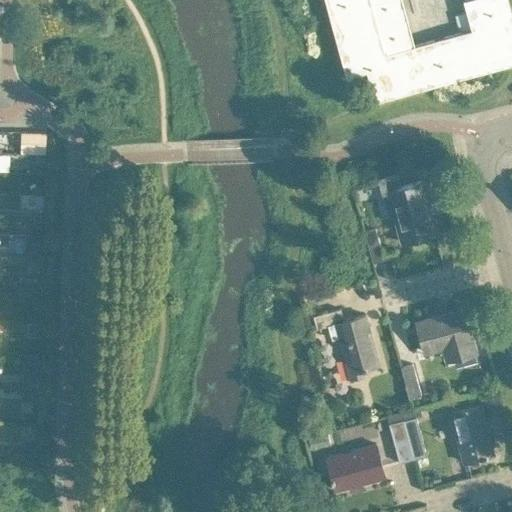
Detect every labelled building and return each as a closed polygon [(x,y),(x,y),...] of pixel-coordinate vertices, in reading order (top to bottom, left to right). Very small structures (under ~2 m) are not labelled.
[(511,62),(511,15),(510,8),(507,0),(463,0),(471,28),(414,44),(402,0),(326,0),(346,74),(345,74),(345,76),(366,70),(374,100),(511,62)] [(26,133),(25,150),(45,150),(46,134),(26,133)] [(388,190),(402,241),(435,232),(421,180),(400,186),(397,172),(377,177),(381,192),(388,190)] [(376,227),(365,230),(373,261),(384,258),(376,227)] [(393,268),(381,271),(386,291),(398,288),(393,268)] [(464,307),(416,320),(424,350),(448,343),(452,357),(476,350),(469,323),(470,323),(469,319),(468,320),(464,307)] [(343,319),(340,308),(313,315),(316,328),(327,325),(331,338),(338,336),(349,377),(364,373),(362,367),(379,363),(365,313),(343,319)] [(323,337),(309,341),(315,360),(322,358),(333,394),(346,390),(333,349),(328,351),(323,337)] [(420,394),(411,363),(400,366),(408,397),(420,394)] [(481,403),(450,411),(463,461),(482,456),(483,458),(487,456),(487,455),(494,453),(481,403)] [(416,416),(403,420),(413,458),(426,454),(416,416)] [(413,458),(403,420),(390,423),(400,461),(413,458)] [(361,433),(333,438),(335,448),(363,442),(361,433)] [(385,476),(377,442),(326,456),(332,476),(330,477),(331,482),(333,481),(335,489),(385,476)]
